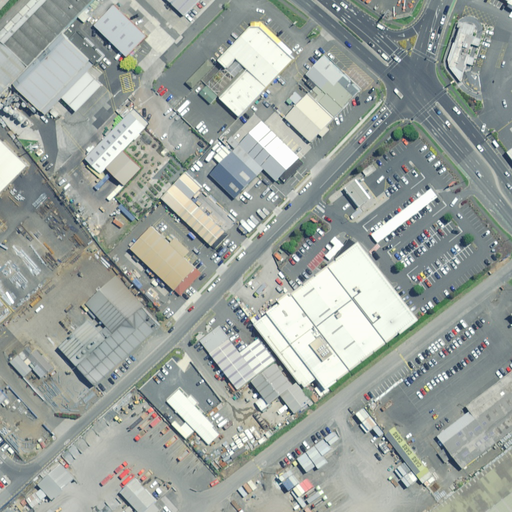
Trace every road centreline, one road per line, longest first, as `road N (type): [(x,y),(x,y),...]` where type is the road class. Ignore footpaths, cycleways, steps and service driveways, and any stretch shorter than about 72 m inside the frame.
road 1 (residential): [(405,90),(310,198),(0,500)]
road 2 (secondary): [(511,218),(405,90)]
road 3 (secondary): [(416,71),(511,184)]
road 4 (secondary): [(405,90),(303,0)]
